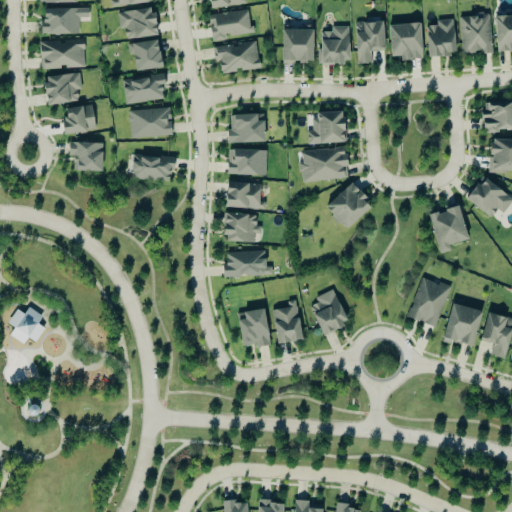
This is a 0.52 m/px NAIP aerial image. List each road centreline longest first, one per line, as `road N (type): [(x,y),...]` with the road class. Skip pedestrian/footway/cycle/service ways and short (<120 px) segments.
road 1 (residential): [(0,213),(62,228),(89,246),(133,306),(150,369),(151,419),(126,511)]
road 2 (residential): [(176,0),(199,132),(196,272),(205,325),(226,367)]
road 3 (residential): [(196,99),(511,79)]
road 4 (residential): [(181,511),(203,483),(232,471),(356,478),(447,511)]
road 5 (residential): [(377,432),(151,419)]
road 6 (residential): [(374,334),(356,351),(356,366),(370,382),(392,382),(405,351),(390,335),(374,334)]
road 7 (residential): [(24,153),(8,0)]
road 8 (tertiary): [(511,455),(377,432)]
road 9 (residential): [(226,367),(256,376),(355,359)]
road 10 (residential): [(366,89),(374,168),(394,184),(420,182)]
road 11 (residential): [(420,182),(448,174),(454,163),(451,83)]
